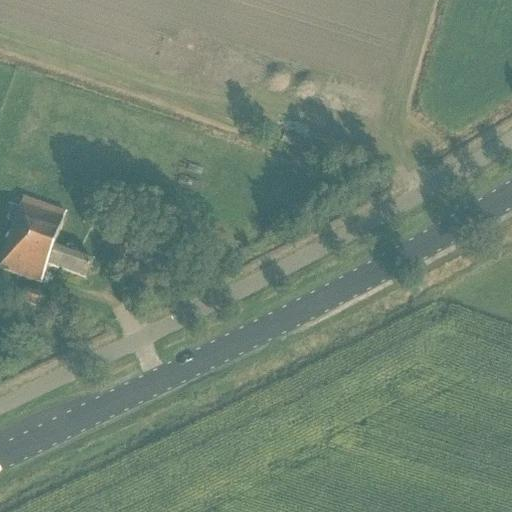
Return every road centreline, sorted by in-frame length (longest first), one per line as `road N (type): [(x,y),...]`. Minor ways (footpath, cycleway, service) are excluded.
road 1 (unclassified): [(0,407),(309,256),(511,139)]
road 2 (secondary): [(0,457),(316,303),(511,193)]
